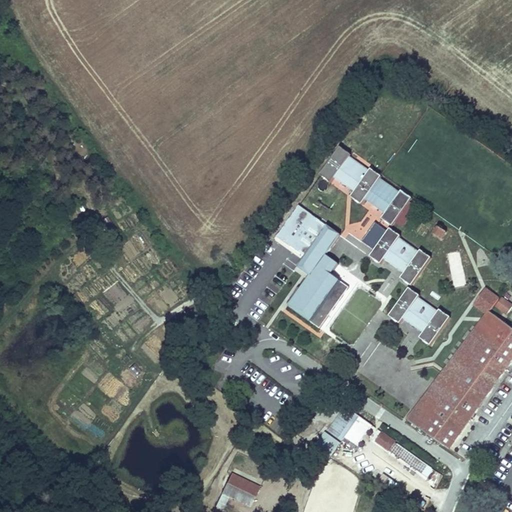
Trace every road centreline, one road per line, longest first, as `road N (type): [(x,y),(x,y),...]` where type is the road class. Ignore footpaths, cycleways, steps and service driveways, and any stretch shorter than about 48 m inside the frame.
road 1 (track): [(208,294),(5,18),(9,0)]
road 2 (track): [(133,347),(187,297),(208,294),(262,331)]
road 3 (residential): [(445,511),(511,402)]
